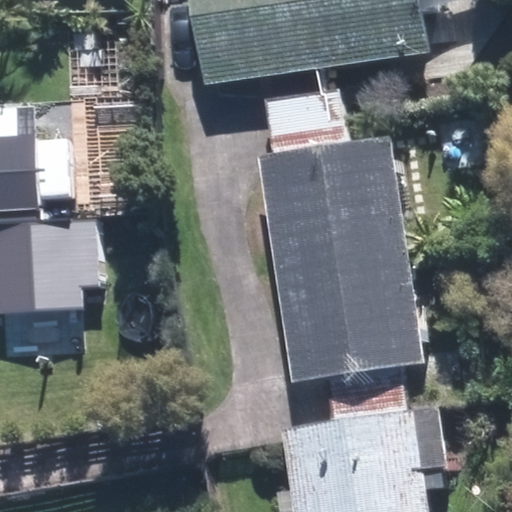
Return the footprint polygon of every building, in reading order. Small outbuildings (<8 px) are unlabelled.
[(409,0),(199,0),(214,88),(419,56),(409,0)] [(122,46),(68,44),(66,104),(119,106),(122,46)] [(41,146),(0,146),(0,226),(43,226),(41,146)] [(382,152),(265,172),(301,383),(418,363),(382,152)] [(82,239),(0,237),(0,319),(80,321),(82,239)] [(428,511),(415,422),(286,441),(296,511),(428,511)]
